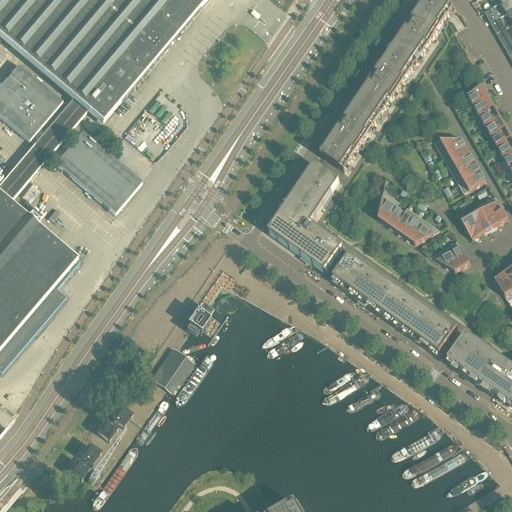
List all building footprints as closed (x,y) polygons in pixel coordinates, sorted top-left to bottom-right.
[(0,0),(0,374),(1,375),(66,299),(57,292),(73,272),(79,265),(77,263),(62,250),(39,230),(37,228),(38,228),(38,227),(37,227),(37,228),(36,228),(28,221),(28,220),(29,220),(29,219),(28,219),(28,220),(27,220),(10,205),(37,173),(87,114),(102,127),(209,0),(0,0)] [(435,0),(428,0),(346,122),(320,160),(314,170),(269,236),(324,275),(334,283),(440,357),(449,364),(511,408),(511,356),(329,226),(455,37),(450,28),(446,25),(454,13),(435,0)] [(490,12),(496,23),(511,14),(511,0),(502,6),(490,12)] [(511,14),(496,23),(503,34),(511,29),(511,14)] [(511,29),(503,34),(511,48),(511,47),(511,29)] [(472,66),(469,61),(464,64),(467,69),(472,66)] [(468,99),(474,110),(491,100),(485,89),(468,99)] [(474,110),(480,120),(497,110),(491,100),(474,110)] [(480,120),(486,131),(503,121),(497,110),(480,120)] [(486,131),(492,141),(510,131),(503,121),(486,131)] [(492,141),(498,151),(511,143),(511,135),(510,131),(492,141)] [(56,167),(115,217),(142,186),(82,135),(56,167)] [(434,145),(444,162),(466,149),(462,142),(434,145)] [(511,143),(498,151),(504,162),(511,157),(511,143)] [(444,162),(449,171),(471,158),(466,149),(444,162)] [(449,171),(454,180),(476,167),(471,158),(449,171)] [(454,180),(459,188),(481,175),(476,167),(454,180)] [(481,175),(459,188),(464,197),(487,184),(481,175)] [(379,223),(385,227),(396,211),(396,210),(400,205),(384,194),(379,223)] [(496,200),(487,205),(500,227),(509,222),(496,200)] [(487,205),(478,210),(491,232),(500,227),(487,205)] [(478,210),(469,215),(482,237),(491,232),(478,210)] [(385,227),(393,233),(408,212),(407,211),(404,216),(396,211),(385,227)] [(393,233),(402,239),(417,217),(408,212),(393,233)] [(482,237),(469,215),(460,221),(472,243),(482,237)] [(402,239),(410,245),(425,223),(417,217),(402,239)] [(425,223),(410,245),(415,248),(440,234),(425,223)] [(458,245),(449,250),(462,272),(471,267),(458,245)] [(462,272),(449,250),(432,260),(455,276),(462,272)] [(511,301),(511,288),(505,276),(495,282),(508,304),(511,301)] [(187,327),(191,330),(200,337),(202,334),(205,336),(210,329),(207,327),(210,323),(208,322),(213,315),(203,308),(199,315),(197,314),(195,316),(190,312),(183,321),(189,325),(187,327)] [(227,326),(215,343),(215,346),(218,347),(221,347),(233,330),(232,327),(230,325),(227,326)] [(244,351),(242,352),(241,353),(241,356),(242,357),(243,358),(244,359),(246,359),(247,359),(248,359),(283,339),(284,338),(285,338),(285,337),(286,337),(286,336),(287,335),(287,334),(287,333),(287,332),(287,331),(286,330),(284,330),(284,329),(283,329),(281,330),(280,330),(279,330),(279,331),(244,351)] [(269,359),(273,358),(301,341),(304,338),(303,334),(300,333),(296,334),(269,352),(267,355),(269,359)] [(278,372),(282,373),(320,350),(320,346),(319,344),(316,343),(277,364),(275,367),(275,370),(278,372)] [(322,352),(292,369),(290,371),(292,376),(296,376),(326,359),(329,356),(330,352),(327,351),(322,352)] [(189,363),(175,354),(173,352),(152,382),(168,393),(189,363)] [(100,381),(110,387),(109,389),(111,391),(113,389),(125,397),(134,383),(109,368),(100,381)] [(308,397),(311,402),(319,400),(356,377),(358,374),(358,370),(355,368),(351,369),(315,390),(308,397)] [(323,407),(328,407),(365,386),(368,382),(369,377),(364,377),(358,379),(324,399),(321,403),(323,407)] [(91,397),(99,402),(107,390),(98,385),(91,397)] [(345,410),(348,415),(352,414),(383,397),(385,394),(385,391),(382,390),(379,390),(348,407),(345,410)] [(162,402),(136,440),(136,442),(138,445),(140,446),(143,445),(169,406),(169,404),(165,401),(162,402)] [(0,440),(13,425),(10,422),(14,417),(6,411),(2,416),(0,414),(0,409),(2,407),(0,405),(0,440)] [(368,428),(371,432),(375,431),(407,413),(408,410),(408,407),(405,406),(402,405),(371,424),(368,428)] [(132,419),(131,418),(120,410),(112,423),(124,431),(132,419)] [(378,440),(381,441),(418,419),(419,415),(419,414),(417,412),(413,412),(378,433),(376,436),(378,440)] [(97,436),(98,437),(109,445),(117,433),(105,424),(97,436)] [(399,445),(402,446),(420,435),(421,433),(420,430),(417,429),(399,440),(398,442),(399,445)] [(433,432),(394,453),(391,457),(391,461),(394,463),(399,463),(438,442),(441,437),(443,432),(437,431),(433,432)] [(406,480),(410,480),(453,456),(456,452),(458,447),(453,446),(448,447),(406,470),(403,474),(403,478),(406,480)] [(89,448),(80,460),(92,469),(101,457),(89,448)] [(94,511),(96,511),(99,511),(102,507),(107,501),(137,457),(138,453),(137,449),(133,449),(129,451),(98,495),(94,502),(92,506),(92,509),(94,511)] [(454,459),(435,469),(435,472),(436,475),(439,475),(457,465),(458,462),(456,460),(454,459)] [(77,464),(77,465),(69,476),(81,485),(89,473),(77,464)] [(434,492),(435,493),(436,494),(437,495),(438,495),(440,495),(441,495),(476,475),(476,474),(477,474),(478,473),(479,472),(479,471),(480,471),(480,470),(480,469),(480,468),(480,467),(479,467),(479,466),(478,466),(477,466),(476,465),(475,465),(474,466),(473,466),(472,466),(471,467),(436,487),(435,488),(434,489),(434,492)] [(443,501),(444,503),(445,504),(446,504),(447,505),(449,504),(450,504),(485,484),(486,483),(487,482),(488,481),(489,480),(489,479),(489,478),(489,477),(489,476),(488,476),(487,475),(486,475),(484,475),(483,475),(482,475),(481,476),(480,476),(445,496),(444,497),(443,499),(443,501)]
